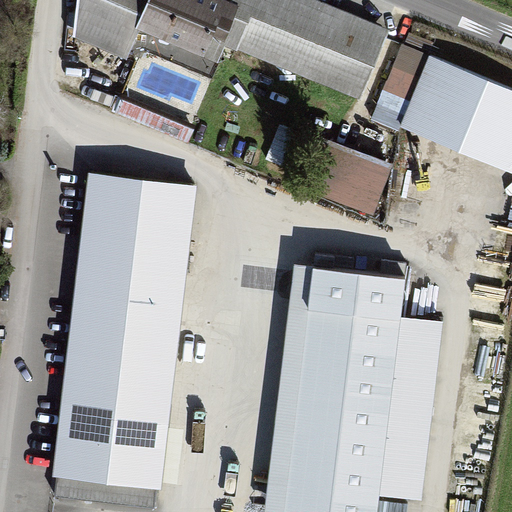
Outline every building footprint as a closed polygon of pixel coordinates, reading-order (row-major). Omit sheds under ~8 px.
[(222,36),(236,5),(225,0),(82,0),(81,29),(130,51),(134,41),(211,75),(219,58),(203,51),(211,32),(222,36)] [(332,19),(288,0),(251,0),(234,40),(271,56),(265,69),(306,87),(312,74),(355,94),(375,49),(328,28),(332,19)] [(511,110),(511,94),(423,56),(395,120),(490,161),(511,110)] [(194,191),(95,178),(58,465),(157,478),(194,191)] [(376,511),(407,282),(297,268),(266,509),(288,511),(376,511)]
